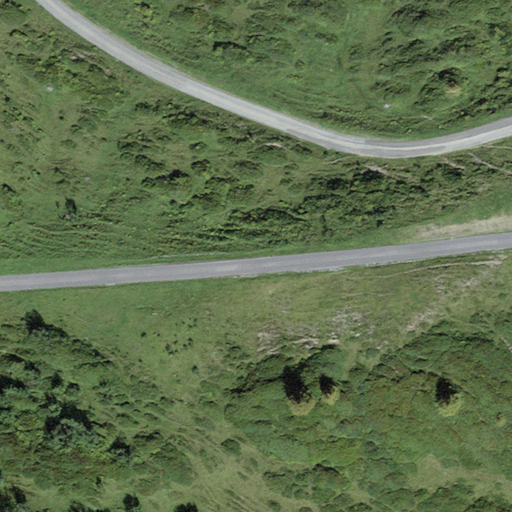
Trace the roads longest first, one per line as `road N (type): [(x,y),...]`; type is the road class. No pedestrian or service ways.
road 1 (unclassified): [(511,239),(0,284)]
road 2 (unclassified): [(45,0),(182,83),(331,141),(418,148),(511,127)]
